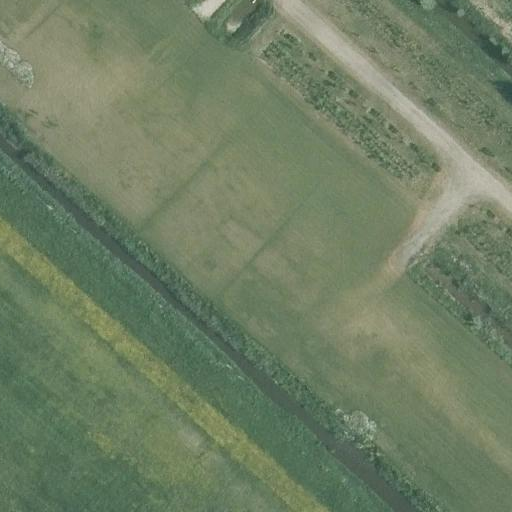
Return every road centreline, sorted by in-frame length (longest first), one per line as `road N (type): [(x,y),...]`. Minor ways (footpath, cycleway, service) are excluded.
road 1 (track): [(282,0),(511,208)]
road 2 (track): [(476,175),(362,306)]
